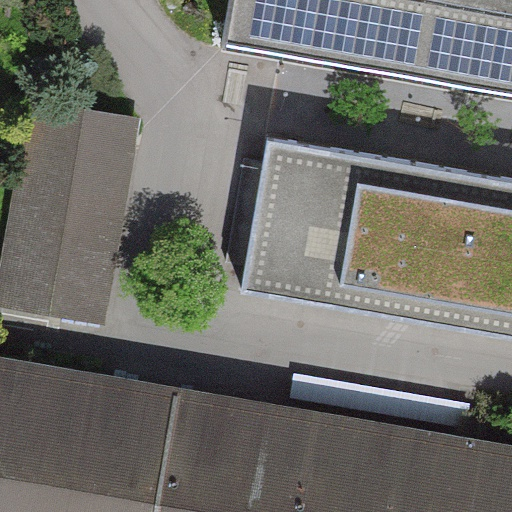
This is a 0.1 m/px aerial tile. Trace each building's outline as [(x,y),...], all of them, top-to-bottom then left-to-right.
[(511,0),(226,0),(220,34),(511,84),(511,0)] [(139,117),(29,99),(0,271),(0,300),(105,318),(139,117)] [(511,177),(273,137),(269,161),(243,156),(229,238),(225,263),(245,266),(241,289),(511,335),(511,177)] [(0,511),(511,511),(511,443),(191,392),(0,361),(0,511)] [(384,392),(219,367),(216,392),(380,416),(384,392)]
